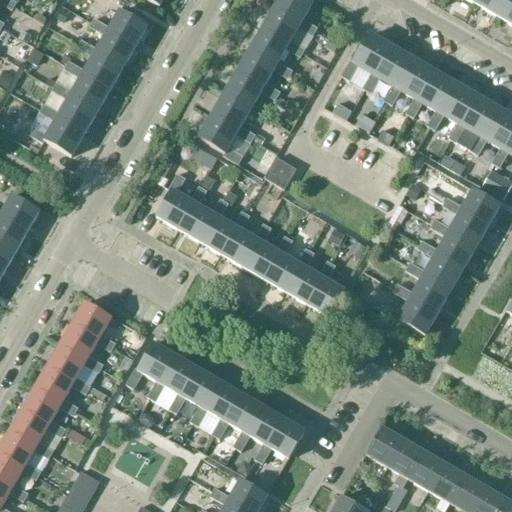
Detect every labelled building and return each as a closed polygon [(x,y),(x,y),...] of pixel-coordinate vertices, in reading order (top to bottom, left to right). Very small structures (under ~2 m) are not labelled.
[(0,0),(0,8),(11,14),(13,10),(16,6),(4,0),(0,0)] [(142,0),(158,9),(163,0),(142,0)] [(302,0),(278,0),(272,12),(299,27),(296,31),(311,40),(313,36),(316,32),(301,23),(311,5),(302,0)] [(479,0),(475,8),(497,20),(508,0),(479,0)] [(511,0),(508,0),(497,20),(511,29),(511,0)] [(272,12),(260,33),(286,48),(284,52),(299,60),(301,57),(303,53),(289,44),(296,31),(299,27),(272,12)] [(91,26),(89,30),(103,39),(106,35),(134,51),(147,30),(118,13),(108,31),(94,22),(91,26)] [(62,14),(57,22),(64,26),(69,18),(62,14)] [(260,33),(247,54),(274,69),(272,73),(286,82),(289,78),(291,74),(276,65),(284,52),(286,48),(260,33)] [(30,38),(23,34),(19,41),(26,44),(30,38)] [(79,48),(76,52),(91,60),(93,56),(122,73),(134,51),(106,35),(103,39),(95,52),(81,44),(79,48)] [(350,63),(340,78),(349,83),(357,68),(370,76),(375,79),(391,51),(368,37),(352,64),(350,63)] [(326,44),(323,49),(333,55),(336,50),(326,44)] [(35,68),(42,56),(33,51),(26,63),(35,68)] [(370,76),(362,91),(366,93),(370,96),(379,81),(392,89),(396,91),(412,63),(391,51),(375,79),(370,76)] [(247,54),(235,75),(262,91),(259,95),(274,103),(276,99),(278,96),(264,87),(272,73),(274,69),(247,54)] [(66,69),(64,73),(78,82),(81,78),(109,94),(122,73),(93,56),(91,60),(83,74),(69,65),(66,69)] [(392,89),(383,103),(387,106),(391,108),(400,93),(413,101),(417,103),(434,76),(412,63),(396,91),(392,89)] [(37,71),(31,85),(43,91),(50,77),(37,71)] [(13,81),(3,75),(0,79),(0,88),(7,92),(13,81)] [(235,75),(223,97),(249,112),(247,116),(261,125),(264,121),(266,117),(252,108),(259,95),(262,91),(235,75)] [(413,101),(405,116),(409,118),(413,120),(421,105),(435,113),(439,116),(455,89),(434,76),(417,103),(413,101)] [(54,91),(51,95),(66,103),(68,99),(96,116),(109,94),(81,78),(78,82),(70,95),(56,87),(54,91)] [(435,113),(426,128),(430,131),(434,133),(443,118),(456,126),(460,128),(476,101),(455,89),(439,116),(435,113)] [(223,97),(210,118),(237,134),(234,138),(249,146),(251,142),(254,138),(239,130),(247,116),(249,112),(223,97)] [(41,112),(39,116),(53,125),(56,120),(84,137),(96,116),(68,99),(66,103),(58,116),(44,108),(41,112)] [(456,126),(447,141),(452,143),(456,146),(469,153),(477,138),(482,140),(498,114),(476,101),(460,128),(456,126)] [(332,116),(346,124),(352,114),(338,106),(332,116)] [(477,138),(469,153),(473,155),(477,158),(486,143),(499,151),(504,153),(511,139),(511,122),(498,114),(482,140),(477,138)] [(210,118),(197,141),(223,156),(222,159),(237,168),(241,160),(226,151),(234,138),(237,134),(210,118)] [(368,137),(374,126),(361,119),(355,129),(368,137)] [(31,130),(26,138),(42,147),(43,145),(70,161),(84,137),(56,120),(53,125),(45,139),(31,130)] [(377,142),(389,149),(393,141),(381,134),(377,142)] [(257,137),(253,143),(261,147),(265,141),(257,137)] [(499,151),(491,166),(495,168),(499,171),(508,156),(511,157),(511,139),(504,153),(499,151)] [(296,172),(277,160),(275,159),(263,180),(284,193),(296,172)] [(164,191),(169,183),(165,180),(172,168),(165,163),(153,184),(164,191)] [(449,171),(460,177),(464,169),(454,163),(449,171)] [(504,203),(511,189),(511,186),(491,174),(482,190),(504,203)] [(171,194),(155,221),(178,234),(194,206),(190,204),(198,190),(176,177),(167,192),(171,194)] [(194,206),(178,234),(199,246),(215,219),(211,216),(198,209),(206,195),(208,195),(215,183),(210,180),(207,178),(200,191),(198,190),(190,204),(194,206)] [(256,185),(248,198),(254,202),(262,188),(256,185)] [(413,202),(420,191),(412,186),(406,197),(413,202)] [(444,205),(442,209),(457,218),(459,214),(488,230),(500,209),(471,193),(461,209),(447,201),(444,205)] [(222,203),(224,204),(228,206),(230,208),(235,199),(227,195),(222,203)] [(0,222),(26,237),(38,216),(11,200),(1,217),(0,216),(0,222)] [(215,219),(199,246),(221,259),(237,231),(233,229),(219,221),(227,207),(219,202),(211,216),(215,219)] [(432,226),(430,230),(444,239),(447,235),(475,251),(488,230),(459,214),(457,218),(449,230),(435,222),(432,226)] [(237,231),(221,259),(242,271),(259,244),(254,241),(241,234),(249,220),(241,215),(233,229),(237,231)] [(0,250),(14,259),(26,237),(0,222),(0,250)] [(259,244),(242,271),(264,284),(280,256),(276,254),(263,246),(271,232),(263,227),(254,241),(259,244)] [(333,231),(327,242),(337,248),(343,238),(333,231)] [(420,248),(417,252),(432,260),(434,256),(463,273),(475,251),(447,235),(444,239),(437,252),(422,243),(420,248)] [(280,256),(264,284),(285,296),(301,269),(297,266),(284,258),(292,244),(284,240),(276,254),(280,256)] [(359,261),(366,250),(354,244),(348,255),(359,261)] [(0,279),(1,280),(14,259),(0,250),(0,279)] [(301,269),(285,296),(306,309),(322,281),(318,279),(305,271),(313,257),(305,252),(297,266),(301,269)] [(407,269),(405,273),(419,282),(422,278),(450,294),(463,273),(434,256),(432,260),(424,274),(409,265),(407,269)] [(322,281),(306,309),(328,321),(344,293),(327,283),(335,269),(327,264),(318,279),(322,281)] [(394,291),(392,295),(407,304),(409,300),(438,316),(450,294),(422,278),(419,282),(412,295),(397,287),(394,291)] [(381,315),(380,317),(396,326),(398,323),(424,339),(438,316),(409,300),(407,304),(399,317),(385,308),(381,315)] [(83,307),(71,328),(99,344),(97,349),(110,356),(113,352),(115,348),(101,340),(111,323),(83,307)] [(71,328),(58,350),(86,366),(84,371),(97,379),(100,374),(102,370),(89,362),(97,349),(99,344),(71,328)] [(135,372),(126,388),(134,393),(143,378),(157,386),(160,388),(176,361),(152,348),(138,373),(135,372)] [(58,350),(46,370),(74,387),(72,391),(85,399),(88,395),(90,391),(76,383),(84,371),(86,366),(58,350)] [(157,386),(148,401),(169,413),(178,398),(182,401),(197,373),(176,361),(160,388),(157,386)] [(46,370),(33,392),(62,409),(59,413),(65,416),(73,421),(75,417),(78,413),(64,405),(72,391),(74,387),(46,370)] [(178,398),(169,413),(173,416),(177,418),(186,403),(200,411),(204,413),(219,386),(197,373),(182,401),(178,398)] [(200,411),(191,426),(195,428),(199,431),(207,416),(220,423),(225,426),(240,398),(219,386),(204,413),(200,411)] [(90,391),(88,395),(103,404),(106,400),(90,391)] [(33,392),(21,413),(49,430),(47,434),(60,442),(63,438),(66,433),(52,425),(59,413),(62,409),(33,392)] [(220,423),(212,438),(216,441),(220,443),(229,428),(242,436),(246,438),(262,410),(240,398),(225,426),(220,423)] [(242,436),(233,451),(237,453),(242,456),(250,441),(264,448),(268,451),(284,423),(262,410),(246,438),(242,436)] [(21,413),(8,435),(37,451),(34,456),(48,464),(51,459),(53,455),(39,447),(47,434),(49,430),(21,413)] [(141,417),(138,421),(140,426),(148,430),(152,429),(154,425),(153,421),(145,416),(141,417)] [(264,448),(255,463),(259,466),(263,468),(272,453),(289,463),(305,435),(284,423),(268,451),(264,448)] [(386,470),(402,443),(381,431),(366,458),(386,470)] [(71,433),(67,439),(83,448),(87,442),(71,433)] [(8,435),(0,448),(0,458),(25,473),(22,476),(36,484),(38,480),(40,476),(27,469),(34,456),(37,451),(8,435)] [(402,443),(386,470),(399,477),(394,486),(398,488),(402,491),(407,482),(423,455),(402,443)] [(428,495),(444,467),(423,455),(407,482),(428,495)] [(0,458),(0,487),(12,494),(10,498),(23,506),(26,502),(28,498),(14,490),(22,476),(25,473),(0,458)] [(281,461),(271,480),(282,486),(292,466),(281,461)] [(243,464),(237,475),(247,480),(253,470),(243,464)] [(361,466),(354,478),(364,483),(370,471),(361,466)] [(444,467),(428,495),(442,502),(437,511),(438,511),(446,511),(450,507),(449,507),(465,480),(444,467)] [(76,482),(94,493),(99,484),(81,474),(76,482)] [(458,511),(473,511),(486,492),(465,480),(449,507),(450,507),(458,511)] [(89,502),(94,493),(76,482),(71,491),(89,502)] [(356,482),(352,488),(358,492),(362,485),(356,482)] [(213,495),(211,499),(226,508),(228,504),(241,511),(260,511),(268,499),(240,484),(230,500),(215,491),(213,495)] [(0,487),(0,511),(3,511),(2,511),(10,498),(12,494),(0,487)] [(398,488),(392,499),(401,504),(407,493),(402,491),(398,488)] [(84,511),(89,502),(71,491),(65,501),(84,511)] [(501,511),(507,504),(486,492),(473,511),(501,511)] [(392,499),(386,509),(390,511),(395,511),(401,504),(392,499)] [(362,511),(341,500),(333,511),(362,511)] [(63,511),(83,511),(84,511),(65,501),(60,510),(63,511)]
